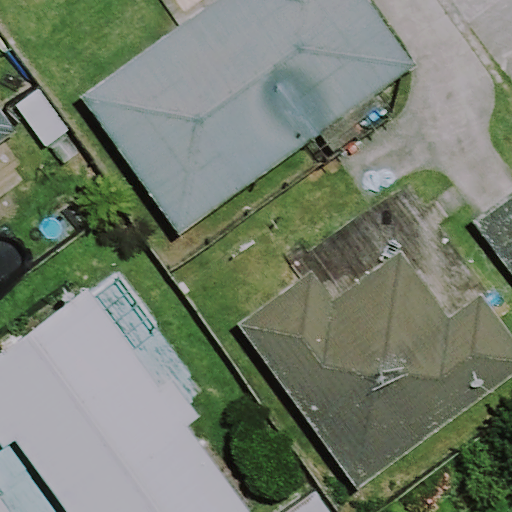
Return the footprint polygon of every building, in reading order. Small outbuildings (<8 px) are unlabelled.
[(409,55),(369,0),(189,0),(72,84),(173,224),(305,129),(325,157),(387,113),(367,85),(409,55)] [(0,133),(12,126),(0,109),(0,133)] [(511,182),(469,213),(511,274),(511,182)] [(303,258),(228,315),(353,477),(511,356),(511,331),(473,281),(443,305),(392,239),(327,289),(303,258)] [(152,377),(80,277),(0,335),(0,433),(6,429),(67,511),(251,511),(179,414),(193,405),(165,367),(152,377)]
